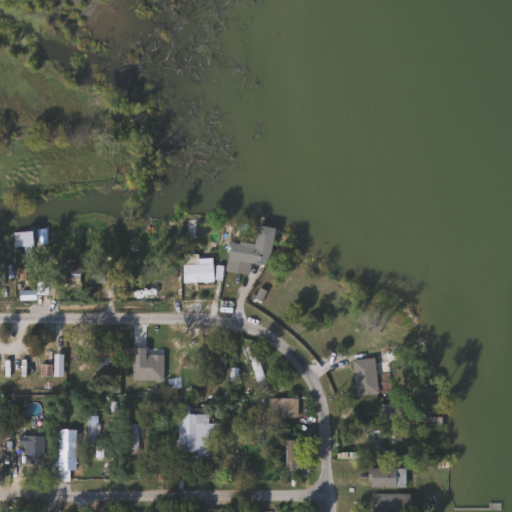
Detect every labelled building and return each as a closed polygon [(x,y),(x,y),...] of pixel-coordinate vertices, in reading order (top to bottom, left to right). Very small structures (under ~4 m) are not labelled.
[(226,259),(229,241),(252,245),(255,225),(272,228),(266,266),(226,259)] [(211,282),(181,282),(181,257),(211,257),(211,282)] [(103,283),(86,283),(86,269),(103,269),(103,283)] [(244,347),(252,345),(266,390),(258,392),(244,347)] [(52,355),(60,355),(60,376),(52,376),(52,355)] [(352,395),(350,359),(372,358),(374,394),(352,395)] [(296,398),(296,417),(266,417),(266,398),(296,398)] [(206,453),(175,453),(175,406),(187,406),(187,414),(206,414),(206,453)] [(74,471),(67,471),(67,481),(49,481),(49,457),(56,457),(56,429),(74,429),(74,471)] [(392,429),(392,451),(367,451),(367,429),(392,429)] [(23,447),(18,447),(18,436),(41,436),(41,467),(23,467),(23,447)] [(306,475),(283,475),(283,440),(297,440),(297,457),(306,457),(306,475)] [(403,468),(403,487),(367,487),(367,468),(403,468)] [(409,511),(370,511),(370,494),(409,494),(409,511)]
